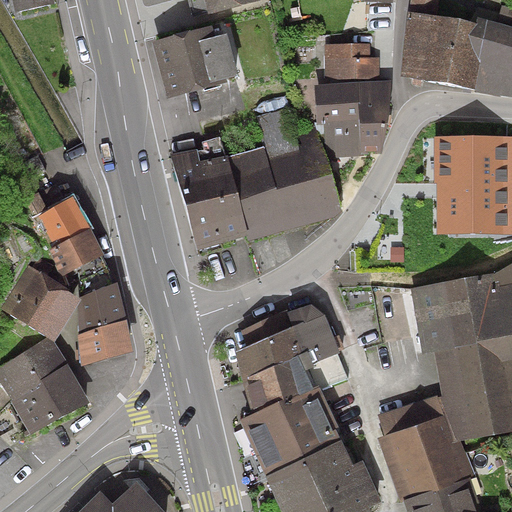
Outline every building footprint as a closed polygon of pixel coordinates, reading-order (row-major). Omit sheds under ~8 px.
[(12,0),(15,12),(55,4),(53,0),(12,0)] [(204,0),(208,14),(260,1),(260,0),(204,0)] [(411,0),(410,12),(439,16),(440,0),(411,0)] [(477,22),(439,16),(410,12),(408,12),(401,77),(413,79),(412,84),(421,86),(424,81),(475,90),(481,62),(469,35),(477,22)] [(511,26),(478,17),(477,22),(469,35),(481,62),(475,90),(475,92),(511,97),(511,26)] [(212,25),(152,42),(167,98),(227,82),(226,78),(239,75),(227,33),(215,36),(212,25)] [(370,43),(323,44),(325,83),(380,81),(380,56),(370,57),(370,43)] [(392,80),(380,81),(325,83),(315,84),(317,124),(325,124),(327,157),(382,153),(388,125),(392,80)] [(292,107),(256,117),(264,146),(227,156),(248,236),(249,241),(341,217),(318,128),(298,133),(292,107)] [(511,136),(435,136),(435,183),(437,183),(437,234),(511,234),(511,136)] [(248,236),(227,156),(201,162),(197,148),(172,154),(197,249),(248,236)] [(33,215),(63,201),(55,184),(25,199),(33,215)] [(74,197),(38,216),(55,246),(90,227),(74,197)] [(48,249),(61,276),(104,255),(90,227),(55,246),(48,249)] [(511,263),(493,274),(411,288),(423,355),(434,352),(442,397),(458,441),(462,441),(511,431),(511,263)] [(78,297),(29,266),(2,309),(47,338),(55,342),(75,308),(81,299),(78,297)] [(126,322),(118,283),(78,297),(81,299),(75,308),(80,334),(126,322)] [(247,347),(236,352),(242,380),(299,355),(306,371),(315,366),(314,364),(339,353),(325,316),(311,304),(289,312),(288,309),(241,331),(247,347)] [(80,334),(77,335),(83,365),(134,352),(126,322),(80,334)] [(39,380),(68,364),(55,342),(47,338),(0,366),(0,381),(12,402),(42,384),(39,380)] [(299,355),(242,380),(253,415),(284,401),(314,387),(306,371),(299,355)] [(42,384),(12,402),(31,435),(89,402),(68,364),(39,380),(42,384)] [(339,426),(319,384),(314,387),(284,401),(253,415),(240,421),(266,476),(341,441),(336,428),(339,426)] [(438,396),(378,415),(385,435),(378,437),(401,502),(403,501),(471,477),(476,475),(462,441),(458,441),(442,397),(438,397),(438,396)] [(266,476),(282,511),(372,511),(370,508),(382,502),(363,461),(354,465),(341,441),(266,476)] [(482,511),(471,477),(403,501),(407,511),(482,511)] [(113,503),(100,492),(79,511),(165,511),(137,482),(113,503)]
